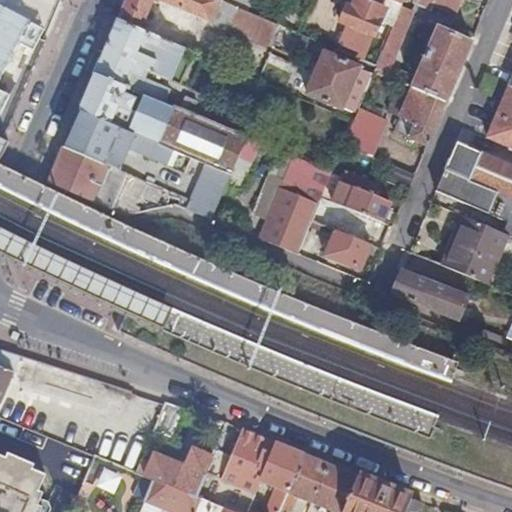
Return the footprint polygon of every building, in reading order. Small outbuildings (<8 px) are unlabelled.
[(128,0),(119,23),(142,32),(155,0),(211,24),(218,9),(220,9),(213,26),(268,49),(278,27),(248,13),(220,2),(215,0),(128,0)] [(220,0),(220,2),(248,13),(253,0),(220,0)] [(381,23),(394,29),(403,8),(386,0),(381,0),(378,8),(358,0),(357,0),(354,9),(350,7),(343,25),(374,39),(381,23)] [(415,13),(449,27),(460,0),(417,0),(413,12),(415,13)] [(415,13),(413,12),(403,8),(394,29),(388,44),(401,48),(415,13)] [(172,82),(186,51),(142,32),(119,23),(109,46),(95,77),(126,90),(164,106),(170,90),(146,79),(148,73),(172,82)] [(430,96),(448,104),(472,45),(438,31),(422,68),(423,69),(418,82),(391,72),(401,48),(388,44),(382,58),(378,68),(376,73),(415,89),(430,96)] [(0,97),(21,104),(38,51),(2,39),(0,45),(0,97)] [(352,56),(378,68),(382,58),(357,46),(352,56)] [(360,68),(326,53),(308,96),(343,109),(350,94),(358,97),(362,88),(354,84),(360,68)] [(287,83),(292,61),(269,55),(264,78),(287,83)] [(496,80),(485,75),(478,92),(490,96),(496,80)] [(231,176),(247,139),(192,116),(180,111),(174,108),(171,116),(141,105),(140,106),(134,104),(135,101),(124,97),(126,90),(95,77),(88,94),(80,112),(175,152),(208,166),(231,176)] [(511,79),(487,138),(511,149),(511,169),(479,156),(471,174),(461,169),(467,155),(454,150),(436,192),(507,222),(501,234),(507,236),(511,238),(511,79)] [(430,96),(415,89),(404,115),(419,121),(430,96)] [(434,136),(448,104),(430,96),(419,121),(404,115),(396,134),(429,148),(434,136)] [(180,111),(192,116),(197,105),(185,100),(180,111)] [(355,122),(345,147),(373,159),(389,124),(360,111),(355,122)] [(169,167),(175,152),(80,112),(73,127),(64,148),(105,165),(114,145),(128,150),(169,167)] [(119,171),(128,150),(114,145),(105,165),(119,171)] [(139,204),(147,184),(119,171),(105,165),(64,148),(50,184),(128,217),(139,214),(140,209),(134,206),(135,203),(139,204)] [(188,211),(212,220),(231,176),(208,166),(192,202),(188,211)] [(412,190),(417,178),(392,167),(388,179),(412,190)] [(324,181),(329,184),(333,175),(327,172),(324,181)] [(375,221),(383,225),(392,205),(352,189),(349,198),(337,193),(333,204),(375,221)] [(313,223),(337,233),(365,244),(375,221),(333,204),(323,200),(313,223)] [(261,241),(299,257),(311,227),(274,210),(261,241)] [(501,234),(463,218),(443,267),(486,285),(506,237),(507,236),(501,234)] [(0,233),(0,260),(37,279),(111,312),(124,318),(161,335),(170,313),(96,279),(6,236),(0,233)] [(361,273),(372,248),(365,244),(337,233),(326,258),(361,273)] [(437,282),(422,276),(404,268),(392,294),(460,321),(470,297),(437,282)] [(424,270),(422,276),(437,282),(439,275),(424,270)] [(0,368),(0,403),(13,374),(0,368)] [(171,439),(183,410),(166,405),(155,432),(171,439)] [(281,511),(282,511),(305,456),(285,449),(241,431),(230,458),(216,452),(204,478),(196,499),(212,506),(226,511),(248,511),(260,483),(275,489),(265,511),(281,511)] [(38,492),(45,476),(33,470),(34,466),(9,455),(7,460),(0,457),(0,511),(35,511),(43,495),(38,492)] [(196,499),(204,478),(155,456),(149,473),(139,469),(137,475),(154,482),(196,499)] [(343,511),(359,478),(336,469),(305,456),(282,511),(283,511),(291,511),(296,498),(303,501),(331,511),(343,511)] [(140,511),(145,502),(154,482),(137,475),(95,457),(79,495),(119,511),(140,511)] [(406,511),(412,499),(390,490),(359,478),(343,511),(406,511)] [(209,511),(212,506),(196,499),(154,482),(145,502),(163,510),(168,511),(209,511)] [(298,511),(303,501),(296,498),(291,511),(298,511)] [(419,511),(423,503),(412,499),(406,511),(419,511)] [(162,511),(163,510),(145,502),(140,511),(162,511)]
